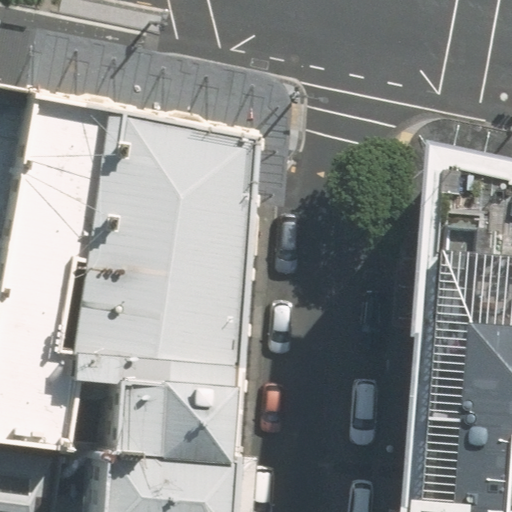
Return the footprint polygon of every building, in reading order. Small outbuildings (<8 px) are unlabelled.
[(0,91),(89,109),(237,140),(266,147),(278,149),(283,97),(278,85),(261,76),(0,25),(0,91)] [(89,109),(0,91),(0,511),(34,511),(56,375),(46,375),(89,109)] [(213,511),(237,140),(89,109),(46,375),(56,375),(84,378),(77,511),(213,511)] [(415,135),(405,148),(395,325),(422,326),(430,175),(431,157),(511,174),(511,132),(457,121),(437,121),(424,125),(415,135)] [(511,511),(511,174),(431,157),(430,175),(422,326),(405,511),(511,511)] [(386,334),(361,333),(359,376),(384,377),(384,368),(386,334)]
